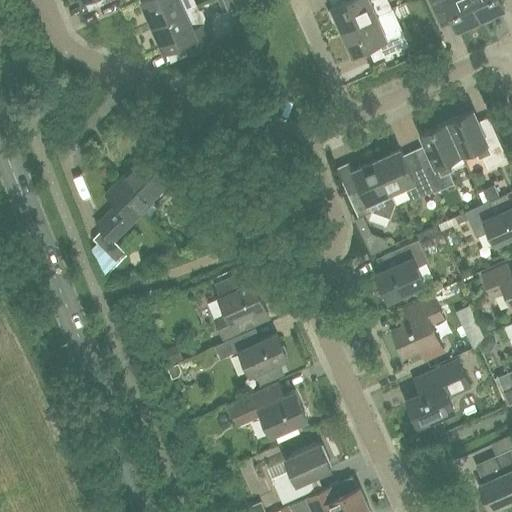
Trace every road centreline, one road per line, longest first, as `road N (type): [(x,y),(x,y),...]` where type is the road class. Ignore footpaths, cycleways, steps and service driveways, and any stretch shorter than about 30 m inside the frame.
road 1 (residential): [(407,511),(315,314),(334,227),(301,140)]
road 2 (secondary): [(0,153),(143,511)]
road 3 (residential): [(40,0),(57,37),(80,55),(301,140)]
road 4 (residential): [(349,118),(505,49)]
road 5 (residential): [(349,118),(294,11)]
